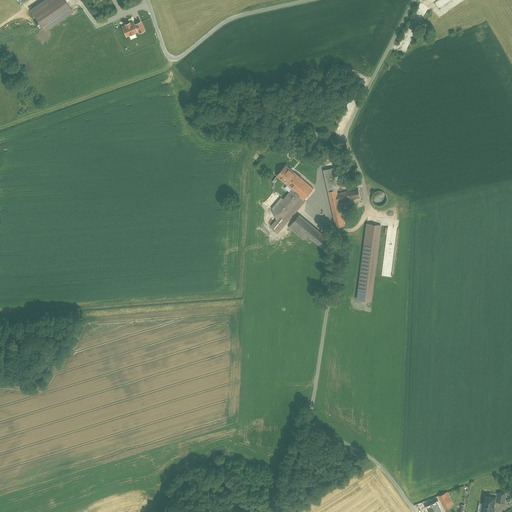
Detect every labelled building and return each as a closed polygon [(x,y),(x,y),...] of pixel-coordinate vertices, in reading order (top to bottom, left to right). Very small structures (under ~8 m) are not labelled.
[(46,30),(73,11),(64,0),(44,0),(31,9),(46,30)] [(421,4),(399,47),(407,53),(429,9),(421,4)] [(126,25),(122,26),(127,35),(137,31),(136,30),(138,29),(136,24),(134,25),(133,22),(129,23),(129,22),(125,24),(126,25)] [(136,24),(138,29),(139,32),(144,30),(140,22),(136,24)] [(289,190),(299,178),(283,164),(273,176),(289,190)] [(335,167),(324,169),(336,224),(345,222),(341,202),(361,197),(359,187),(340,191),(335,167)] [(313,190),(299,178),(289,190),(290,190),(272,211),(278,215),(270,225),(278,231),(313,190)] [(388,200),(388,198),(388,197),(388,195),(387,194),(386,193),(385,192),(383,191),(381,190),(380,190),(379,191),(377,191),(376,192),(375,193),(374,194),(373,195),(373,197),(372,199),(373,200),(373,202),(374,203),(375,204),(377,205),(378,206),(380,206),(381,206),(382,206),(384,205),(385,205),(386,204),(387,203),(388,201),(388,200)] [(322,232),(301,214),(290,227),(309,243),(312,240),(318,244),(324,237),(320,234),(322,232)] [(365,215),(358,296),(373,297),(381,226),(387,229),(382,277),(395,278),(400,219),(365,215)] [(447,490),(437,494),(442,509),(453,504),(447,490)] [(499,495),(487,493),(483,511),(495,511),(497,501),(507,502),(508,493),(499,492),(499,495)] [(442,511),(438,501),(427,507),(429,511),(442,511)]
